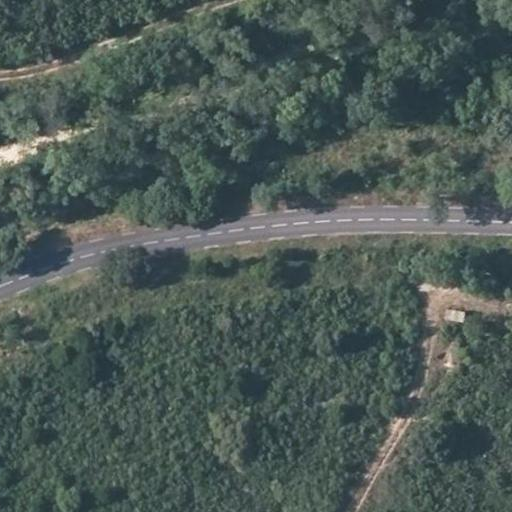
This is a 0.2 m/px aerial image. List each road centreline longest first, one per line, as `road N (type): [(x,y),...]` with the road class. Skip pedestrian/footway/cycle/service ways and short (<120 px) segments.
road 1 (tertiary): [(0,286),(50,265),(290,222),(511,227)]
road 2 (track): [(0,73),(237,0)]
road 3 (track): [(435,291),(416,389),(351,511)]
